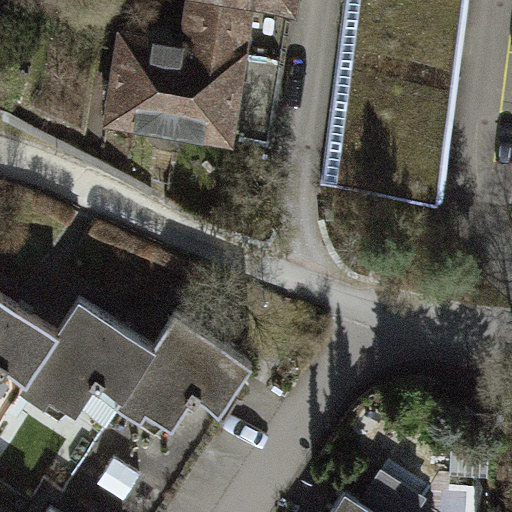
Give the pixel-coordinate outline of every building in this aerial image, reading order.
[(335,22),(337,0),(210,0),(206,47),(124,40),(115,150),(252,161),(264,16),(335,22)] [(358,0),(333,184),(452,204),(480,0),(358,0)] [(0,416),(26,378),(93,424),(114,393),(161,425),(169,414),(197,370),(169,352),(95,300),(73,333),(0,283),(0,416)] [(190,319),(169,352),(197,370),(169,414),(191,428),(208,401),(243,424),(275,373),(190,319)] [(398,511),(370,493),(357,511),(398,511)] [(79,511),(63,502),(57,511),(6,511),(0,508),(0,511),(79,511)]
